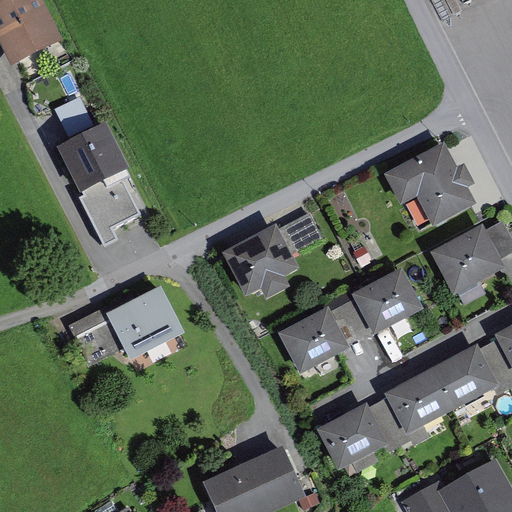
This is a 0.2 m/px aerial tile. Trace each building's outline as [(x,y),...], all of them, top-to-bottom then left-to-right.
[(48,0),(0,0),(0,32),(18,68),(70,43),(48,0)] [(58,107),(68,136),(96,127),(85,97),(58,107)] [(115,127),(67,151),(91,201),(139,178),(115,127)] [(457,144),(391,174),(407,209),(430,199),(444,230),(487,210),(457,144)] [(152,218),(129,229),(142,256),(165,244),(152,218)] [(316,218),(234,257),(254,299),(311,272),(303,256),(328,244),(316,218)] [(511,231),(508,222),(441,254),(461,297),(511,272),(511,265),(510,261),(511,260),(511,231)] [(412,274),(363,298),(382,336),(431,311),(412,274)] [(193,338),(168,291),(118,317),(114,309),(78,329),(99,369),(133,351),(141,366),(193,338)] [(338,312),(288,338),(308,375),(357,349),(338,312)] [(506,395),(511,392),(511,348),(508,341),(487,352),(506,388),(504,390),(506,395)] [(485,349),(394,396),(396,400),(415,436),(430,428),(504,390),(506,388),(487,352),(485,349)] [(419,441),(422,446),(436,439),(430,428),(415,436),(396,400),(377,410),(396,446),(393,448),(395,453),(419,441)] [(375,407),(325,433),(346,473),(393,448),(396,446),(377,410),(375,407)] [(296,451),(213,486),(223,511),(293,511),(317,502),(296,451)] [(511,511),(511,473),(504,459),(447,491),(459,511),(511,511)]
